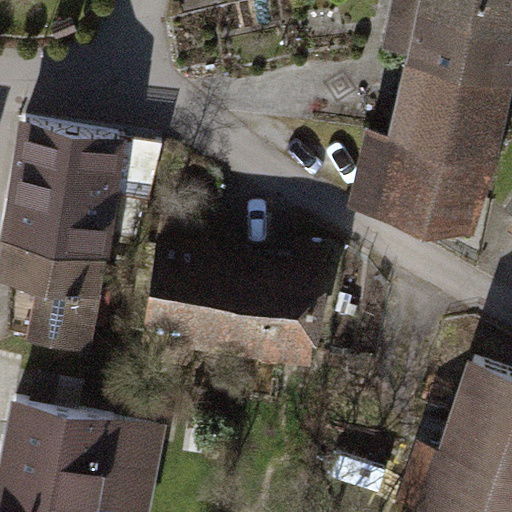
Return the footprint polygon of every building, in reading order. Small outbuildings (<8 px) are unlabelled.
[(511,93),(511,0),(390,0),(350,192),(485,221),(511,93)] [(123,136),(13,120),(0,210),(0,282),(21,285),(11,347),(90,359),(123,136)] [(511,234),(511,205),(499,227),(511,234)] [(319,258),(147,232),(130,343),(301,369),(319,258)] [(511,511),(511,372),(452,354),(425,440),(406,434),(381,511),(511,511)] [(141,511),(159,423),(0,391),(0,511),(141,511)]
